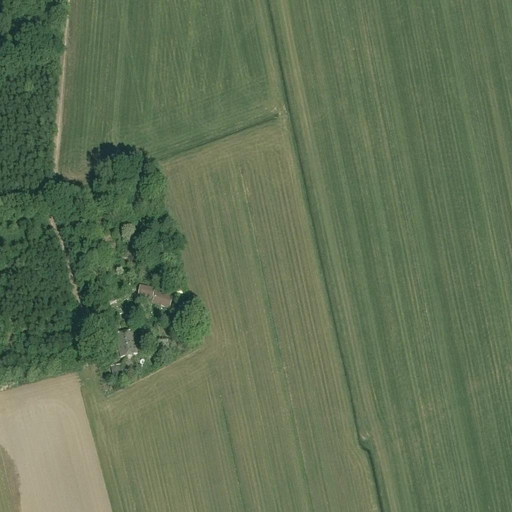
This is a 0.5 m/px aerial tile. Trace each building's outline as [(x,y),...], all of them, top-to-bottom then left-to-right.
[(152,299),(154,290),(146,288),(145,288),(141,287),(140,290),(139,296),(152,299)] [(172,298),(156,293),(153,304),(169,309),(172,298)] [(115,332),(114,324),(105,325),(106,333),(115,332)] [(121,358),(138,355),(133,331),(116,334),(121,358)] [(110,367),(113,379),(122,377),(120,365),(110,367)]
